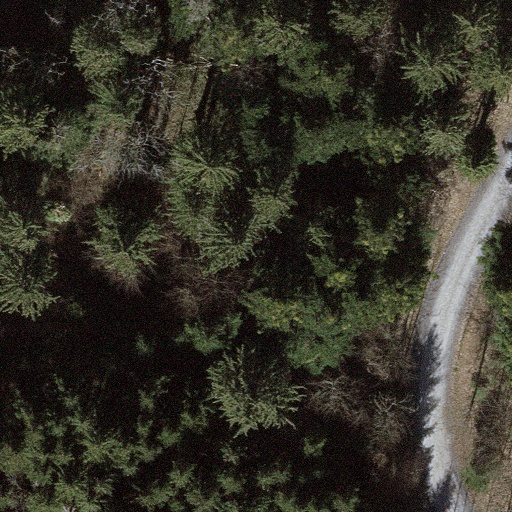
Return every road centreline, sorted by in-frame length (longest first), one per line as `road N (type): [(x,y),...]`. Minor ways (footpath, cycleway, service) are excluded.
road 1 (track): [(429,511),(358,430),(260,279),(203,207),(81,85),(24,0)]
road 2 (track): [(511,182),(439,343),(440,453),(456,511)]
